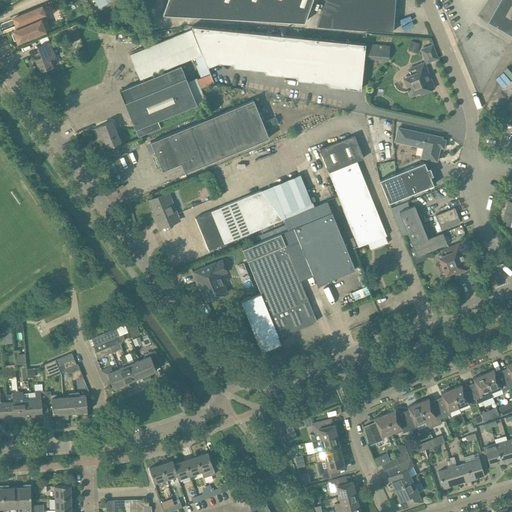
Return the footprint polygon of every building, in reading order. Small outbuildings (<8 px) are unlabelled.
[(205,17),(210,0),(167,0),(163,15),(205,17)] [(236,19),(242,0),(210,0),(205,17),(236,19)] [(242,0),(236,19),(257,20),(263,0),(242,0)] [(263,0),(257,20),(304,22),(312,0),(263,0)] [(350,0),(343,5),(327,0),(324,0),(316,26),(393,32),(395,0),(350,0)] [(511,0),(499,0),(487,22),(511,36),(511,0)] [(50,29),(41,7),(13,19),(18,29),(14,31),(18,42),(50,29)] [(80,37),(75,25),(66,29),(71,43),(80,39),(80,37)] [(281,75),(285,36),(191,26),(207,67),(218,62),(233,64),(233,67),(265,70),(265,73),(281,75)] [(201,77),(188,82),(197,104),(206,101),(200,88),(207,86),(213,83),(208,70),(202,54),(191,30),(170,38),(180,63),(194,57),(197,65),(196,66),(201,77)] [(47,36),(39,39),(41,45),(49,41),(47,36)] [(285,36),(281,75),(296,77),(296,80),(328,83),(328,86),(360,90),(365,44),(285,36)] [(140,80),(180,63),(170,38),(130,55),(140,80)] [(41,56),(35,59),(40,72),(60,63),(57,55),(55,56),(49,41),(41,45),(37,46),(41,56)] [(409,47),(417,50),(419,44),(410,41),(409,47)] [(389,47),(368,45),(367,57),(388,59),(389,47)] [(437,58),(432,45),(421,50),(426,63),(437,58)] [(434,88),(424,63),(410,68),(412,74),(403,78),(410,95),(419,91),(420,94),(434,88)] [(158,120),(197,104),(188,82),(187,82),(181,67),(120,92),(139,137),(161,128),(158,120)] [(268,138),(253,100),(151,142),(162,171),(172,167),(181,163),(184,172),(268,138)] [(120,142),(111,121),(93,129),(102,149),(120,142)] [(442,137),(398,128),(395,142),(423,148),(421,158),(437,161),(440,147),(443,148),(445,140),(441,140),(442,137)] [(347,219),(375,208),(356,161),(364,158),(354,135),(319,149),(347,219)] [(427,169),(424,163),(415,166),(380,180),(389,202),(424,188),(433,185),(430,177),(433,176),(430,168),(427,169)] [(208,250),(283,219),(327,201),(314,206),(312,202),(311,202),(300,174),(195,217),(208,250)] [(179,220),(168,193),(150,200),(158,219),(155,220),(159,229),(179,220)] [(317,285),(355,270),(327,201),(283,219),(288,230),(293,228),(317,285)] [(511,201),(508,201),(502,224),(511,226),(511,201)] [(409,207),(407,202),(391,208),(395,220),(400,231),(406,229),(417,257),(447,245),(443,233),(428,239),(414,205),(409,207)] [(386,235),(375,208),(347,219),(354,237),(358,247),(386,235)] [(460,223),(454,208),(435,215),(441,230),(460,223)] [(279,338),(317,322),(281,233),(242,249),(261,295),(242,302),(262,353),(282,345),(279,338)] [(469,268),(459,243),(444,249),(446,255),(441,257),(440,260),(441,262),(435,265),(439,274),(444,272),(446,275),(455,271),(456,273),(469,268)] [(226,271),(222,261),(215,264),(214,263),(193,272),(200,289),(201,288),(206,301),(227,293),(223,284),(219,275),(226,271)] [(332,301),(338,299),(331,285),(326,287),(332,301)] [(371,296),(367,286),(351,293),(355,303),(371,296)] [(135,323),(128,326),(132,337),(140,334),(135,323)] [(117,337),(120,343),(125,341),(122,335),(119,336),(116,329),(92,338),(95,345),(106,341),(117,337)] [(1,337),(2,344),(12,343),(12,330),(1,337)] [(93,346),(96,352),(108,347),(110,346),(112,352),(112,353),(113,352),(110,347),(120,343),(117,337),(106,341),(95,345),(95,346),(93,346)] [(108,347),(96,352),(95,353),(97,359),(112,353),(112,352),(110,346),(108,347)] [(139,360),(148,380),(151,379),(149,374),(156,370),(154,366),(160,364),(155,350),(144,355),(145,358),(139,360)] [(55,360),(57,365),(74,359),(71,353),(67,355),(55,360)] [(134,362),(130,353),(125,355),(127,362),(135,379),(142,376),(144,382),(148,380),(139,360),(134,362)] [(130,388),(129,386),(132,385),(130,381),(135,379),(127,362),(125,355),(120,357),(124,366),(118,369),(126,389),(130,388)] [(60,374),(67,371),(66,369),(71,366),(76,364),(74,359),(57,365),(60,374)] [(60,374),(57,365),(55,360),(44,364),(45,380),(60,374)] [(509,371),(503,374),(509,388),(511,387),(511,361),(506,364),(509,371)] [(67,371),(68,374),(71,373),(72,380),(83,378),(80,370),(77,364),(76,364),(71,366),(66,369),(67,371)] [(118,369),(113,371),(111,367),(101,371),(106,383),(111,381),(113,388),(121,385),(123,390),(126,389),(118,369)] [(483,374),(491,392),(501,388),(502,391),(509,388),(503,374),(496,376),(494,369),(483,374)] [(470,389),(476,403),(493,396),(491,392),(483,374),(473,378),(476,387),(470,389)] [(451,389),(458,407),(468,403),(469,406),(476,403),(470,389),(464,392),(461,385),(451,389)] [(458,407),(451,389),(440,393),(443,400),(437,402),(443,417),(450,415),(449,411),(458,407)] [(35,391),(35,393),(29,393),(31,419),(37,418),(37,416),(43,416),(42,409),(48,408),(47,404),(46,392),(40,392),(40,391),(35,391)] [(61,419),(64,419),(63,397),(57,398),(56,394),(51,395),(50,391),(46,392),(48,408),(48,404),(51,404),(52,414),(60,414),(61,419)] [(23,394),(23,392),(17,393),(19,417),(25,417),(25,419),(31,419),(29,393),(23,394)] [(6,394),(7,402),(8,421),(14,420),(14,418),(19,417),(17,393),(12,393),(12,394),(6,394)] [(75,412),(75,405),(74,393),(68,394),(69,397),(63,397),(64,419),(68,419),(68,413),(75,412)] [(74,393),(75,405),(75,412),(83,412),(83,417),(87,417),(86,395),(79,396),(79,393),(74,393)] [(0,418),(2,419),(2,421),(8,421),(7,402),(1,402),(0,394),(0,418)] [(428,398),(418,402),(425,421),(429,428),(442,423),(440,419),(443,417),(437,402),(431,405),(428,398)] [(425,421),(418,402),(407,407),(410,414),(404,416),(410,430),(417,427),(416,425),(425,421)] [(511,411),(511,402),(498,407),(502,416),(505,414),(511,411)] [(384,414),(392,432),(402,428),(403,433),(410,430),(404,416),(398,419),(395,410),(384,414)] [(480,412),(484,421),(492,417),(490,413),(486,415),(484,411),(480,412)] [(392,432),(384,414),(374,418),(376,425),(370,428),(364,429),(369,446),(376,444),(376,443),(383,440),(382,436),(392,432)] [(320,439),(330,437),(336,435),(334,425),(325,427),(324,421),(312,423),(314,434),(309,435),(311,442),(320,439)] [(292,425),(285,427),(288,433),(294,430),(292,425)] [(476,439),(474,433),(473,434),(466,436),(468,442),(476,439)] [(336,435),(330,437),(320,439),(311,442),(313,449),(316,448),(317,451),(339,446),(336,435)] [(511,459),(507,441),(496,444),(501,463),(511,459)] [(417,445),(419,452),(425,449),(423,443),(417,445)] [(490,466),(501,463),(496,444),(484,447),(490,466)] [(398,462),(407,458),(409,455),(405,446),(401,445),(397,446),(401,455),(396,458),(398,462)] [(314,452),(317,463),(342,457),(339,446),(317,451),(314,452)] [(208,452),(196,456),(201,471),(203,478),(215,474),(213,468),(208,452)] [(190,475),(201,471),(196,456),(185,460),(190,475)] [(465,463),(470,480),(484,476),(478,456),(474,458),(475,460),(465,463)] [(317,463),(320,475),(322,474),(324,479),(337,476),(336,470),(344,468),(342,457),(317,463)] [(407,458),(398,462),(399,464),(397,465),(400,472),(389,477),(395,489),(418,478),(416,474),(411,477),(407,469),(414,466),(410,458),(401,463),(401,462),(407,458)] [(166,479),(177,476),(172,460),(161,464),(166,479)] [(173,460),(172,460),(177,476),(178,479),(190,475),(185,460),(174,464),(173,460)] [(455,463),(451,465),(457,484),(470,480),(465,463),(456,466),(455,463)] [(154,483),(166,479),(161,464),(149,468),(154,483)] [(443,488),(457,484),(451,465),(447,466),(448,468),(438,471),(443,488)] [(337,491),(339,496),(355,492),(352,482),(347,483),(346,477),(328,481),(331,492),(337,491)] [(418,478),(395,489),(400,501),(405,499),(409,507),(423,502),(421,499),(414,485),(420,482),(418,478)] [(54,486),(55,498),(71,497),(70,485),(54,486)] [(206,486),(210,497),(221,493),(220,488),(220,487),(214,489),(213,488),(212,488),(210,485),(206,486)] [(198,501),(210,497),(206,486),(202,488),(203,492),(201,492),(202,494),(197,496),(198,501)] [(31,510),(30,487),(3,488),(4,511),(8,511),(8,508),(25,507),(25,510),(31,510)] [(335,508),(348,505),(357,503),(355,492),(347,494),(339,496),(340,503),(334,504),(335,508)] [(55,498),(55,510),(71,509),(71,497),(55,498)] [(174,505),(176,509),(182,507),(179,498),(173,500),(174,505)] [(124,500),(124,504),(124,511),(136,511),(136,499),(124,500)] [(142,499),(136,499),(136,511),(144,511),(144,506),(149,506),(149,501),(142,501),(142,499)] [(264,507),(261,499),(249,504),(251,511),(264,507)] [(106,511),(112,511),(112,500),(106,500),(106,502),(98,503),(98,508),(106,508),(106,511)] [(124,511),(124,504),(124,500),(112,500),(112,511),(118,511),(118,507),(124,507),(124,511)] [(340,511),(342,511),(359,511),(357,503),(348,505),(335,508),(335,511),(340,511)]
